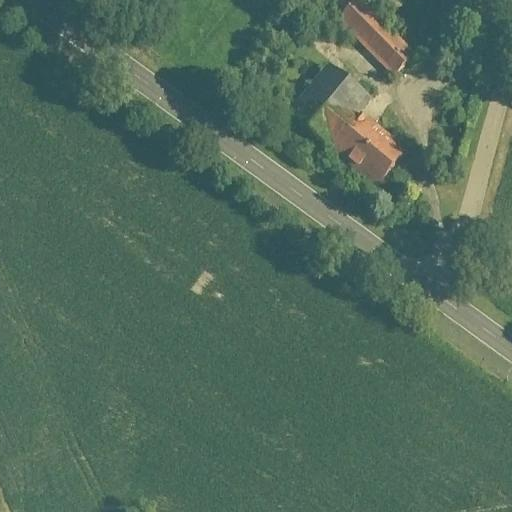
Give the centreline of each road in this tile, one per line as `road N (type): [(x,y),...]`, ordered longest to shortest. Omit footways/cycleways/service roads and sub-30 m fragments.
road 1 (secondary): [(444,305),(22,0)]
road 2 (unclassified): [(444,305),(511,55)]
